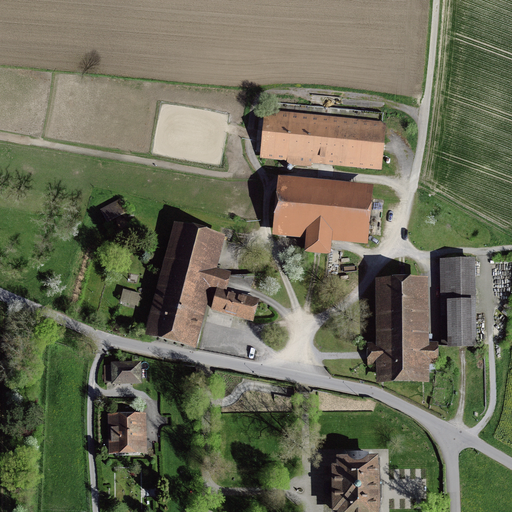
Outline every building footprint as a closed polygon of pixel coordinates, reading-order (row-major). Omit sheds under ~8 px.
[(264,110),(260,157),(383,169),(387,122),(264,110)] [(374,182),(278,174),(273,233),(307,236),(306,250),(331,252),(332,239),(369,242),(374,182)] [(101,211),(108,222),(127,211),(120,200),(101,211)] [(175,229),(147,331),(195,345),(208,297),(216,299),(218,290),(216,289),(220,274),(209,271),(218,241),(175,229)] [(441,257),(442,343),(474,343),(473,257),(441,257)] [(216,299),(213,309),(251,320),(256,302),(224,293),(229,276),(220,274),(216,289),(218,290),(216,299)] [(405,276),(378,276),(378,300),(378,341),(370,341),(370,365),(378,365),(378,382),(431,382),(431,366),(439,366),(439,342),(431,342),(431,302),(431,276),(405,276)] [(137,307),(142,290),(125,285),(120,302),(137,307)] [(142,360),(110,361),(111,385),(142,384),(142,360)] [(106,412),(107,450),(145,449),(144,411),(106,412)] [(338,461),(332,461),(332,511),(381,511),(382,448),(345,448),(345,452),(338,452),(338,461)]
